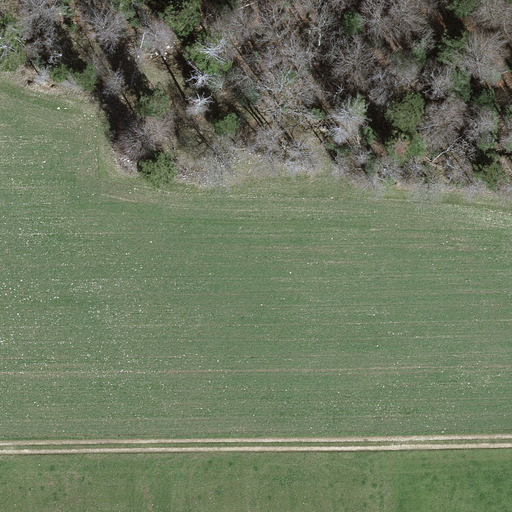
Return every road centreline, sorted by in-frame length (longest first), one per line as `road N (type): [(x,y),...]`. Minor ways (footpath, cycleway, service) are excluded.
road 1 (track): [(511,437),(0,446)]
road 2 (track): [(12,0),(410,153)]
